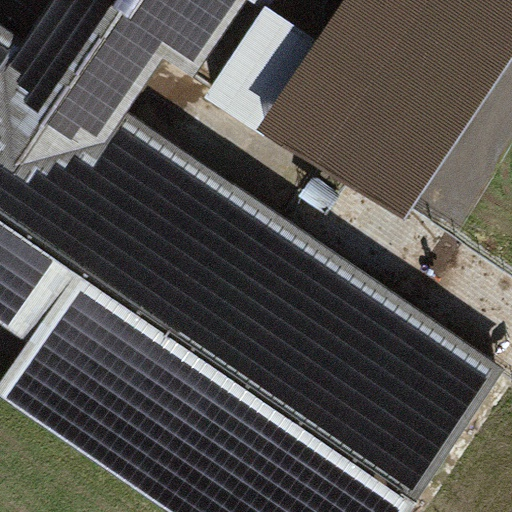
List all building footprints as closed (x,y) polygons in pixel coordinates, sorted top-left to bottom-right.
[(0,59),(0,308),(39,335),(0,392),(176,511),(399,511),(483,390),(101,129),(116,108),(156,50),(188,72),(237,0),(63,0),(30,49),(15,70),(0,59)] [(274,0),(249,0),(265,11),(266,11),(274,0)] [(321,0),(365,98),(487,44),(467,0),(321,0)] [(212,89),(266,125),(320,48),(266,11),(265,11),(212,89)] [(0,28),(0,59),(15,70),(30,49),(0,28)] [(116,108),(101,129),(483,390),(498,368),(116,108)]
